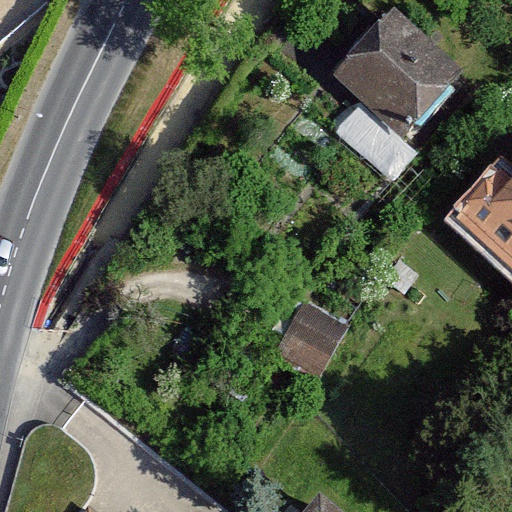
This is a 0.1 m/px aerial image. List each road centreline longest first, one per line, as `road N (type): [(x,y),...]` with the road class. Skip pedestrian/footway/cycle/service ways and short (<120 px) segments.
road 1 (residential): [(264,0),(203,78),(45,337),(29,381)]
road 2 (secondary): [(126,0),(24,226),(0,310)]
